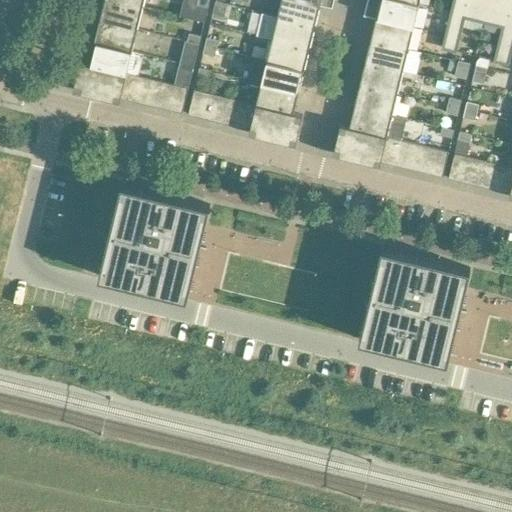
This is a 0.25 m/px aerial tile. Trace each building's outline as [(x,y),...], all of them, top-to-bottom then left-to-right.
[(137,29),(143,6),(116,0),(104,0),(100,20),(137,29)] [(205,22),(208,7),(196,4),(197,0),(184,0),(181,16),(205,22)] [(320,3),(308,0),(281,0),(278,16),(315,25),(320,4),(320,3)] [(376,18),(377,17),(414,26),(419,4),(403,0),(367,0),(364,15),(376,18)] [(464,17),(484,21),(488,0),(467,0),(466,4),(454,1),(447,28),(460,32),(464,17)] [(511,15),(507,14),(509,6),(510,0),(488,0),(484,21),(503,26),(499,41),(511,44),(511,15)] [(216,1),(214,9),(226,11),(228,3),(216,1)] [(226,11),(214,9),(212,16),(224,19),(226,11)] [(315,25),(278,16),(262,12),(256,34),(272,38),(309,47),(315,25)] [(377,17),(376,18),(371,39),(408,48),(414,26),(377,17)] [(100,20),(94,42),(132,51),(137,29),(100,20)] [(447,28),(445,38),(458,41),(460,32),(447,28)] [(199,44),(201,36),(189,33),(187,41),(199,44)] [(219,40),(207,37),(205,45),(217,48),(219,40)] [(309,47),(272,38),(267,60),(304,69),(309,47)] [(456,51),(458,41),(445,38),(443,48),(456,51)] [(371,39),(366,61),(403,70),(408,48),(371,39)] [(185,40),(180,62),(194,66),(197,51),(199,44),(187,41),(185,40)] [(511,44),(499,41),(497,51),(510,54),(511,46),(511,44)] [(93,65),(105,68),(117,70),(127,73),(127,72),(129,73),(138,75),(143,53),(132,51),(94,42),(89,63),(93,65)] [(215,56),(217,48),(205,45),(203,53),(215,56)] [(508,64),(510,54),(497,51),(495,60),(508,64)] [(5,58),(3,69),(14,71),(16,60),(5,58)] [(86,94),(87,89),(93,65),(89,63),(80,60),(73,90),(74,90),(73,91),(86,94)] [(304,69),(267,60),(261,83),(299,92),(304,69)] [(468,71),(470,63),(459,60),(457,68),(468,71)] [(366,61),(360,83),(398,93),(403,70),(366,61)] [(180,62),(175,84),(176,84),(189,87),(192,74),(194,66),(180,62)] [(98,97),(105,68),(93,65),(87,89),(86,94),(98,97)] [(488,67),(476,65),(474,72),(486,75),(488,67)] [(211,70),(200,67),(198,75),(209,78),(211,70)] [(110,100),(111,95),(117,70),(105,68),(98,97),(110,100)] [(468,71),(457,68),(455,76),(467,79),(468,71)] [(121,98),(123,98),(129,73),(127,72),(127,73),(117,70),(111,95),(110,100),(119,102),(119,101),(120,101),(121,98)] [(486,75),(474,72),(472,80),(484,83),(486,75)] [(141,76),(138,75),(129,73),(123,98),(135,101),(141,76)] [(153,78),(141,76),(135,101),(147,104),(153,78)] [(165,81),(153,78),(147,104),(158,107),(165,81)] [(176,84),(165,81),(158,107),(170,110),(176,84)] [(256,104),(266,107),(277,110),(289,113),(293,113),(299,92),(261,83),(256,104)] [(392,115),(398,93),(360,83),(355,105),(392,115)] [(189,87),(176,84),(170,110),(182,113),(189,87)] [(206,92),(194,89),(188,114),(200,117),(206,92)] [(218,94),(206,92),(200,117),(212,120),(218,94)] [(230,97),(218,94),(212,120),(224,123),(230,97)] [(242,100),(230,97),(224,123),(236,126),(242,100)] [(450,97),(448,105),(460,107),(461,100),(450,97)] [(254,103),(242,100),(236,126),(248,129),(254,103)] [(479,104),(467,101),(465,109),(477,112),(479,104)] [(256,104),(254,103),(248,129),(250,129),(249,133),(250,133),(249,134),(258,136),(266,107),(256,104)] [(355,105),(350,126),(354,128),(365,131),(377,134),(387,137),(387,136),(392,115),(355,105)] [(460,107),(448,105),(446,112),(458,115),(460,107)] [(270,139),(277,110),(266,107),(258,136),(270,139)] [(475,119),(477,112),(465,109),(463,117),(475,119)] [(282,142),(289,113),(277,110),(270,139),(282,142)] [(303,115),(293,113),(289,113),(282,142),(295,145),(295,144),(296,144),(296,140),(303,115)] [(346,158),(348,153),(354,128),(350,126),(341,124),(333,154),(334,154),(334,155),(346,158)] [(440,134),(452,137),(454,129),(442,127),(440,134)] [(358,161),(365,131),(354,128),(348,153),(346,158),(358,161)] [(370,164),(371,159),(377,134),(365,131),(358,161),(370,164)] [(455,152),(467,155),(472,134),(460,131),(455,152)] [(381,161),(383,162),(389,136),(387,136),(387,137),(377,134),(371,159),(370,164),(379,166),(380,165),(381,161)] [(401,139),(389,136),(383,162),(395,165),(401,139)] [(395,165),(407,167),(413,142),(401,139),(395,165)] [(425,145),(413,142),(407,167),(419,170),(425,145)] [(419,170),(431,173),(437,148),(425,145),(419,170)] [(449,151),(437,148),(431,173),(443,176),(449,151)] [(455,152),(448,178),(461,181),(467,155),(455,152)] [(479,158),(467,155),(461,181),(473,184),(479,158)] [(491,161),(479,158),(473,184),(484,186),(491,161)] [(502,164),(491,161),(484,186),(496,189),(502,164)] [(496,189),(508,192),(511,176),(511,166),(502,164),(496,189)] [(210,204),(121,183),(98,276),(187,298),(210,204)] [(447,361),(470,268),(381,246),(358,339),(447,361)]
